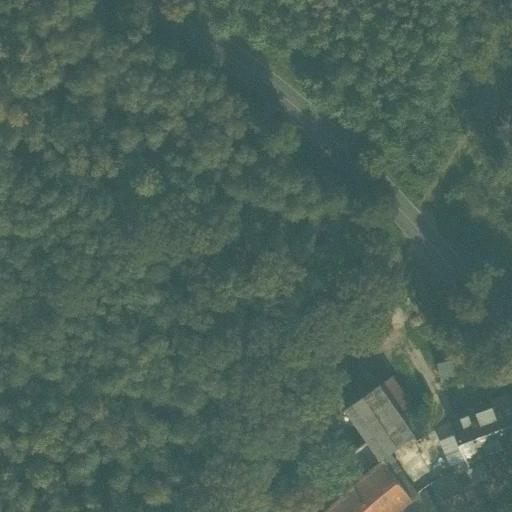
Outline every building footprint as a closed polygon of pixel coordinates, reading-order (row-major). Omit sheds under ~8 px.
[(457,357),(438,361),(441,378),(461,373),(457,357)] [(393,373),(380,382),(401,412),(413,403),(393,373)] [(368,434),(380,452),(412,428),(401,412),(380,382),(348,404),(368,434)] [(511,389),(485,399),(467,409),(468,411),(452,418),(457,430),(442,437),(454,463),(469,456),(471,460),(487,450),(488,452),(508,441),(511,440),(511,389)] [(345,429),(336,436),(347,450),(357,443),(345,429)] [(357,443),(347,450),(352,456),(338,467),(349,481),(382,455),(380,452),(368,434),(357,443)] [(382,455),(349,481),(335,496),(350,511),(387,511),(412,493),(383,454),(382,455)] [(350,511),(335,496),(319,511),(350,511)]
